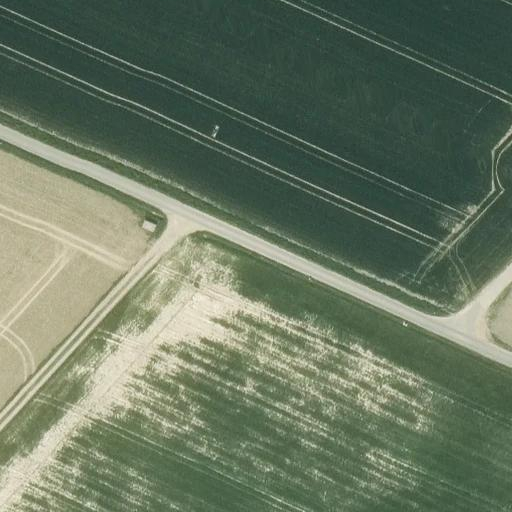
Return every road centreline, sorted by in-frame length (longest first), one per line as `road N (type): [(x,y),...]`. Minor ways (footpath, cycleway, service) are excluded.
road 1 (unclassified): [(511,333),(0,99)]
road 2 (track): [(183,182),(0,383)]
